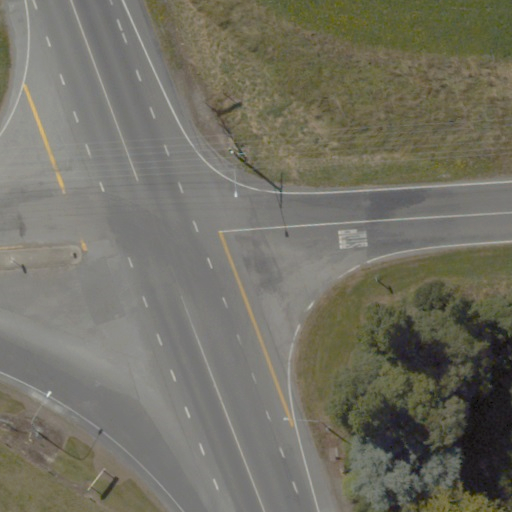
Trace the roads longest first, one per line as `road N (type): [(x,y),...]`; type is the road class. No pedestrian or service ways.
road 1 (unclassified): [(163,242),(219,230),(511,212)]
road 2 (primary): [(271,511),(163,242)]
road 3 (primary): [(163,242),(72,0)]
road 4 (primary): [(0,249),(163,242)]
